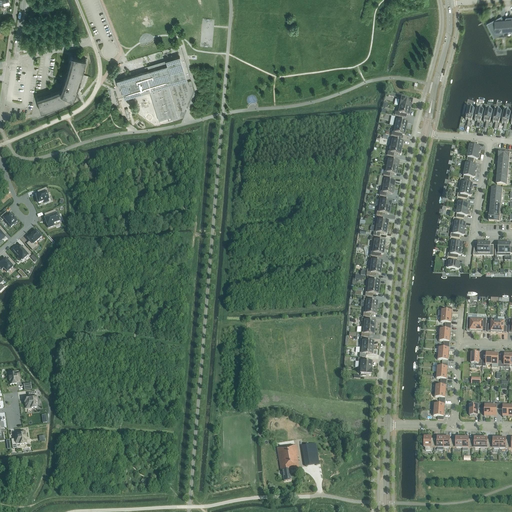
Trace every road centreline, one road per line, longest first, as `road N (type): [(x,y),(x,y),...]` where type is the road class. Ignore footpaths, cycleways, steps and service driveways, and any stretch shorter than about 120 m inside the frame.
road 1 (residential): [(415,132),(387,302),(381,376),(389,377)]
road 2 (unclassified): [(73,511),(319,495)]
road 3 (tertiary): [(416,166),(389,377)]
road 4 (unclassified): [(76,0),(93,42),(15,60)]
